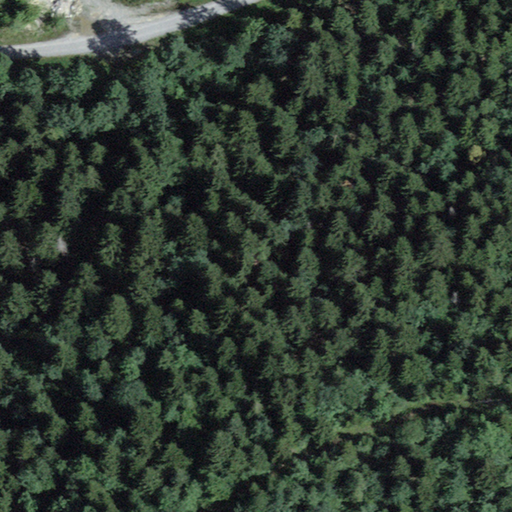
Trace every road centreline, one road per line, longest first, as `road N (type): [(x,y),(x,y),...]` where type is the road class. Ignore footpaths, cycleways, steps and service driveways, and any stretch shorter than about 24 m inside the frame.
road 1 (track): [(207,511),(282,464),(511,401)]
road 2 (track): [(0,51),(101,41),(233,0)]
